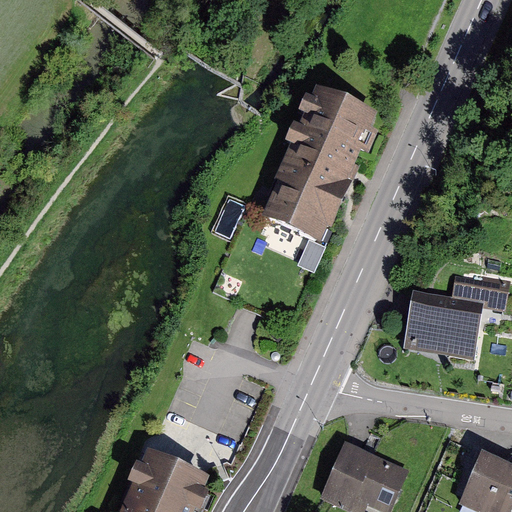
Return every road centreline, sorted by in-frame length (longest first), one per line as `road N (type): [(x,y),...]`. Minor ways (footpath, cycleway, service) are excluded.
road 1 (secondary): [(482,0),(314,380)]
road 2 (residential): [(314,380),(376,402),(511,419)]
road 3 (secondary): [(314,380),(254,511)]
